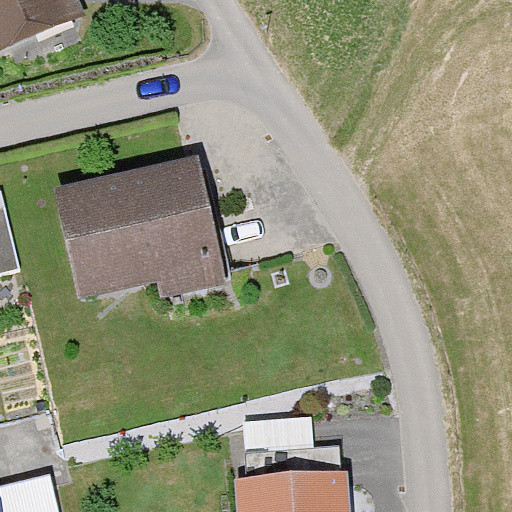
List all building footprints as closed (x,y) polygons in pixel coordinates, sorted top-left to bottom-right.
[(0,0),(0,53),(73,23),(63,0),(0,0)] [(58,207),(84,312),(227,277),(201,172),(58,207)] [(0,272),(23,267),(4,190),(0,191),(0,272)] [(247,460),(317,458),(316,415),(246,417),(247,460)] [(65,511),(56,476),(0,490),(0,511),(65,511)] [(243,511),(353,511),(353,486),(242,491),(243,511)]
